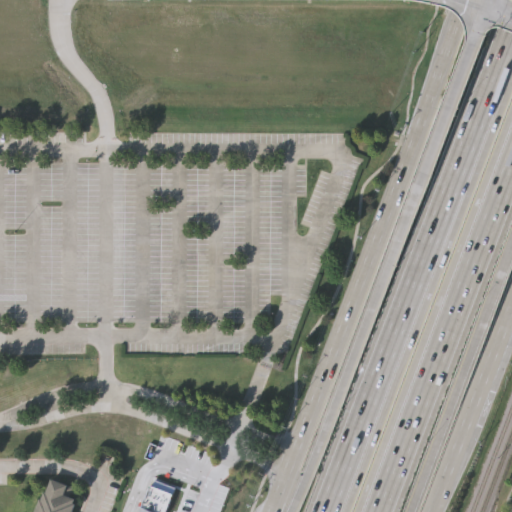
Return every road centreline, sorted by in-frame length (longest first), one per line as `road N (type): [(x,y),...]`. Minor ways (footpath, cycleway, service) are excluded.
road 1 (secondary): [(469,0),(272,511)]
road 2 (motorway): [(511,30),(327,511)]
road 3 (secondary): [(484,5),(307,473)]
road 4 (motorway): [(511,76),(342,511)]
road 5 (motorway): [(354,511),(511,105)]
road 6 (motorway): [(377,511),(511,164)]
road 7 (secondary): [(410,511),(511,238)]
road 8 (secondary): [(431,511),(511,307)]
